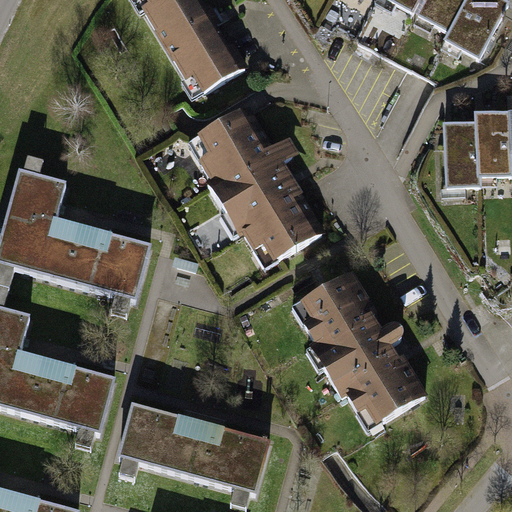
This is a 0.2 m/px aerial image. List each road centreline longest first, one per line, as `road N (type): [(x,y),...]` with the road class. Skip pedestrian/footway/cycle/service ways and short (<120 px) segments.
road 1 (residential): [(511,411),(393,215),(277,0)]
road 2 (track): [(386,193),(435,106),(511,64)]
